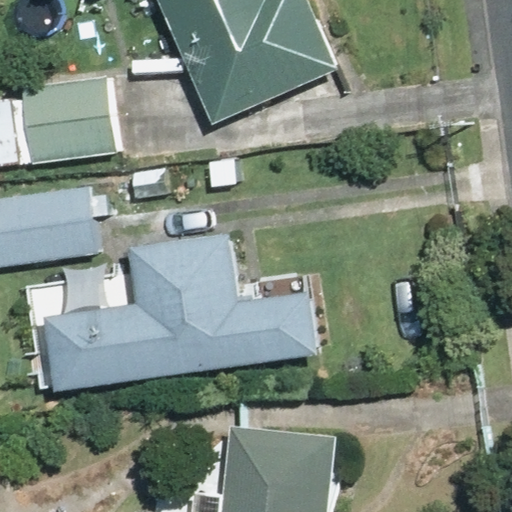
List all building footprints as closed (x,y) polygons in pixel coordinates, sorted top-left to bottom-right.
[(178,0),(232,124),(359,69),(329,0),(178,0)] [(0,87),(0,167),(138,150),(127,71),(0,87)] [(102,186),(0,197),(0,249),(2,268),(110,256),(102,186)] [(155,304),(63,316),(73,390),(328,359),(320,293),(258,301),(249,230),(148,243),(155,304)] [(206,511),(186,511),(151,511),(150,511),(346,511),(350,432),(246,427),(243,491),(207,489),(206,511)] [(12,511),(11,484),(0,484),(0,511),(12,511)]
